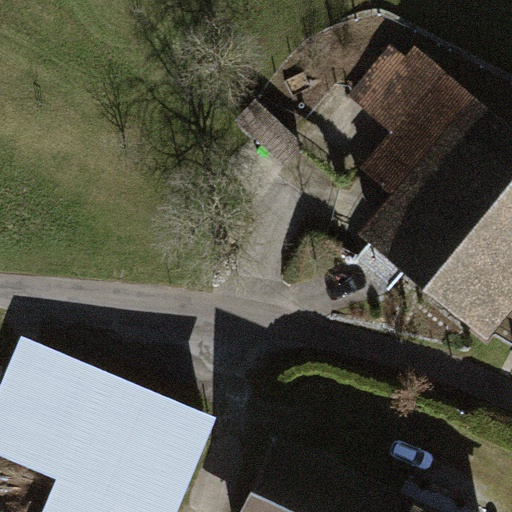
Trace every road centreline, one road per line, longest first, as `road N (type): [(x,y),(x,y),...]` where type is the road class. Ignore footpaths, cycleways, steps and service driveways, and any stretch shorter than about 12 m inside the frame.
road 1 (unclassified): [(511,403),(279,322),(112,300),(0,297)]
road 2 (track): [(279,322),(218,511)]
